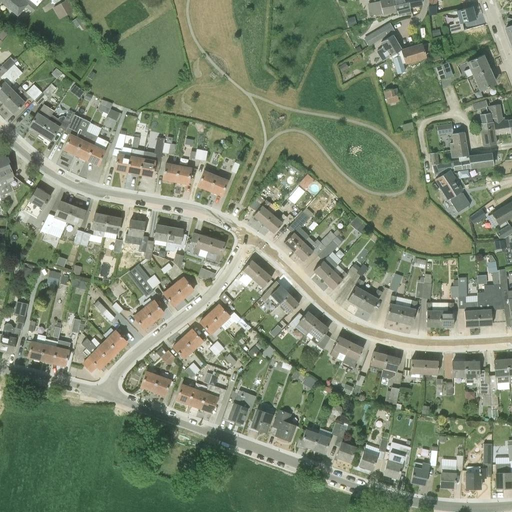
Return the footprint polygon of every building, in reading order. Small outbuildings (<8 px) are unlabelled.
[(0,0),(0,1),(17,16),(25,7),(17,0),(0,0)] [(22,0),(33,10),(42,0),(22,0)] [(65,0),(52,8),(59,20),(74,10),(68,0),(65,0)] [(398,15),(395,2),(397,0),(384,0),(375,2),(367,4),(370,16),(377,14),(383,13),(396,11),(396,10),(397,10),(398,15)] [(405,8),(411,7),(408,0),(397,0),(395,2),(398,15),(406,13),(405,8)] [(428,16),(438,15),(438,6),(428,6),(428,16)] [(452,19),(453,24),(448,26),(451,34),(464,31),(462,23),(475,20),(471,7),(456,11),(458,17),(452,19)] [(75,19),(79,26),(83,30),(87,28),(79,16),(75,19)] [(356,26),(354,17),(346,19),(349,27),(356,26)] [(368,46),(382,37),(394,31),(390,24),(364,39),(368,46)] [(0,26),(0,38),(2,40),(8,33),(1,26),(0,26)] [(390,54),(400,49),(392,35),(382,41),(385,46),(376,52),(382,62),(387,58),(390,54)] [(423,53),(430,51),(430,43),(401,51),(400,49),(390,54),(387,58),(389,57),(394,65),(397,63),(397,64),(425,56),(423,53)] [(363,53),(365,57),(373,52),(371,48),(363,53)] [(473,76),(489,69),(482,55),(466,62),(473,76)] [(434,66),(441,64),(439,56),(432,58),(434,66)] [(0,77),(15,62),(10,57),(0,67),(0,77)] [(348,68),(345,63),(338,67),(341,73),(348,68)] [(15,80),(22,73),(15,65),(1,78),(4,81),(0,85),(0,100),(3,104),(15,91),(10,87),(16,81),(15,80)] [(433,68),(438,81),(446,79),(441,65),(433,68)] [(465,79),(472,94),(493,85),(491,80),(493,79),(489,69),(473,76),(465,79)] [(34,101),(41,92),(33,85),(26,92),(20,86),(15,92),(15,91),(3,104),(13,114),(30,97),(34,101)] [(42,92),(47,97),(54,91),(49,86),(49,85),(42,92)] [(379,93),(381,100),(386,99),(388,104),(399,102),(395,89),(379,93)] [(39,106),(47,97),(42,92),(41,93),(34,101),(39,106)] [(86,93),(84,98),(90,101),(93,96),(86,93)] [(101,100),(99,104),(110,109),(112,104),(101,100)] [(485,101),(476,104),(478,110),(487,107),(485,101)] [(53,111),(42,104),(28,127),(39,134),(53,111)] [(99,104),(97,109),(103,112),(107,114),(110,109),(99,104)] [(503,117),(501,118),(498,104),(489,106),(492,119),(493,119),(495,135),(509,132),(506,121),(504,121),(503,117)] [(107,114),(107,116),(108,117),(114,119),(117,112),(111,110),(110,109),(107,114)] [(65,117),(64,121),(69,124),(74,115),(73,114),(74,113),(68,111),(65,117)] [(58,119),(51,115),(39,134),(50,141),(58,127),(65,131),(69,124),(64,121),(65,117),(63,116),(59,117),(58,119)] [(75,155),(82,140),(75,137),(80,128),(77,127),(82,118),(74,115),(69,124),(65,131),(65,132),(70,135),(63,149),(75,155)] [(483,147),(495,145),(490,115),(480,117),(482,125),(479,125),(483,147)] [(437,135),(452,133),(451,124),(437,126),(437,135)] [(86,160),(97,137),(86,132),(82,140),(75,155),(86,160)] [(450,151),(466,148),(463,132),(452,133),(453,143),(449,143),(450,151)] [(114,149),(122,150),(125,135),(120,134),(114,149)] [(108,142),(102,139),(97,137),(86,160),(98,165),(105,150),(108,142)] [(466,157),(468,157),(467,156),(466,148),(450,151),(450,157),(456,156),(457,162),(467,161),(466,157)] [(152,177),(154,162),(156,153),(144,151),(143,160),(140,175),(152,177)] [(143,160),(135,158),(136,153),(131,152),(130,157),(129,157),(127,172),(140,175),(143,160)] [(430,154),(432,166),(439,165),(437,153),(430,154)] [(127,172),(129,157),(117,154),(114,169),(127,172)] [(453,162),(454,170),(493,165),(491,154),(468,157),(469,157),(468,157),(466,157),(467,161),(457,162),(453,162)] [(22,182),(13,175),(5,156),(0,158),(0,195),(0,196),(18,188),(22,182)] [(305,172),(290,162),(287,166),(302,176),(305,172)] [(175,182),(178,166),(165,163),(162,179),(175,182)] [(236,174),(239,165),(235,163),(231,172),(236,174)] [(188,184),(191,169),(178,166),(175,182),(188,184)] [(209,191),(215,176),(204,171),(197,186),(209,191)] [(456,195),(462,191),(449,171),(434,181),(447,201),(449,199),(454,206),(453,206),(455,209),(457,208),(460,211),(464,207),(461,202),(456,195)] [(307,173),(303,178),(308,182),(312,177),(307,173)] [(221,196),(227,181),(215,176),(209,191),(221,196)] [(35,207),(41,210),(50,196),(37,188),(28,203),(35,207)] [(258,194),(253,200),(258,205),(263,199),(258,194)] [(263,225),(273,213),(266,209),(271,203),(266,200),(253,216),(263,225)] [(67,221),(71,206),(60,201),(54,217),(48,215),(40,231),(47,234),(51,226),(63,230),(67,221)] [(498,224),(511,215),(511,201),(492,214),(498,224)] [(67,221),(79,225),(85,211),(71,206),(67,221)] [(30,214),(37,218),(41,210),(35,207),(30,214)] [(307,237),(299,229),(309,218),(303,212),(287,229),(292,233),(284,243),(294,252),(307,237)] [(104,237),(108,216),(95,213),(92,228),(94,229),(92,235),(89,235),(88,241),(100,243),(102,237),(103,238),(104,237)] [(273,233),(287,217),(283,214),(279,219),(273,213),(263,225),(273,233)] [(474,223),(481,219),(478,214),(471,218),(474,223)] [(116,234),(117,234),(120,219),(108,216),(104,237),(115,240),(116,234)] [(128,233),(142,236),(144,223),(130,220),(128,233)] [(361,235),(365,231),(367,229),(361,224),(361,225),(355,220),(350,225),(356,231),(356,230),(361,235)] [(166,240),(169,227),(156,225),(154,237),(166,240)] [(500,241),(511,233),(511,230),(509,226),(495,234),(500,241)] [(186,235),(181,234),(182,230),(169,227),(166,240),(167,240),(165,250),(174,251),(175,247),(183,248),(186,235)] [(80,244),(83,232),(77,230),(74,243),(80,244)] [(89,235),(90,234),(83,232),(80,244),(86,246),(88,241),(89,235)] [(326,248),(336,237),(330,232),(320,242),(317,240),(313,243),(307,237),(294,252),(303,261),(321,243),(326,248)] [(208,252),(211,238),(199,234),(192,254),(198,255),(199,250),(208,252)] [(337,264),(329,256),(343,241),(337,235),(336,237),(326,248),(318,256),(323,261),(313,271),(323,280),(337,264)] [(215,254),(214,261),(218,262),(225,242),(211,238),(208,252),(215,254)] [(147,239),(147,240),(145,253),(144,259),(147,259),(149,260),(153,241),(147,239)] [(496,250),(505,248),(503,241),(494,243),(496,250)] [(183,255),(175,253),(173,261),(180,268),(183,255)] [(56,264),(63,267),(66,259),(58,256),(56,264)] [(138,264),(140,268),(148,261),(147,259),(144,259),(138,264)] [(252,279),(261,269),(251,260),(242,270),(252,279)] [(497,271),(495,262),(489,263),(491,273),(492,273),(499,272),(499,271),(497,271)] [(354,275),(359,267),(354,263),(348,270),(354,275)] [(172,268),(168,264),(160,270),(164,274),(172,268)] [(337,276),(332,272),(338,265),(337,264),(323,280),(332,289),(346,275),(342,271),(337,276)] [(361,277),(367,268),(362,265),(356,274),(361,277)] [(22,268),(21,273),(20,277),(30,279),(32,269),(23,267),(22,268)] [(129,272),(147,295),(153,291),(152,289),(146,281),(142,276),(135,267),(129,272)] [(261,269),(252,279),(263,288),(271,278),(261,269)] [(206,270),(203,278),(211,282),(215,274),(206,270)] [(511,290),(507,291),(505,270),(499,271),(499,272),(502,300),(506,327),(511,325),(511,290)] [(48,276),(58,279),(60,272),(49,271),(48,276)] [(502,300),(499,272),(492,273),(493,285),(483,286),(484,293),(477,293),(478,310),(479,326),(491,325),(490,310),(501,309),(501,300),(502,300)] [(62,276),(60,284),(66,286),(68,278),(67,277),(68,275),(63,274),(63,276),(62,276)] [(173,286),(183,298),(193,290),(190,287),(195,283),(188,274),(173,286)] [(149,278),(155,287),(160,283),(154,275),(149,278)] [(57,285),(58,279),(48,276),(45,290),(54,292),(55,285),(57,285)] [(75,277),(73,284),(86,288),(88,282),(75,277)] [(155,287),(149,278),(146,281),(152,289),(155,287)] [(458,297),(466,297),(466,278),(457,278),(458,286),(458,297)] [(396,292),(399,282),(392,279),(389,289),(396,292)] [(359,307),(365,295),(359,291),(364,283),(358,280),(347,300),(359,307)] [(270,295),(280,305),(289,294),(279,285),(278,286),(274,282),(260,298),(264,301),(270,295)] [(422,299),(424,283),(420,283),(417,282),(415,298),(422,299)] [(431,284),(424,283),(422,299),(429,299),(431,284)] [(173,306),(183,298),(173,286),(163,294),(173,306)] [(458,297),(458,286),(449,286),(450,298),(458,297)] [(370,313),(381,294),(376,292),(372,299),(365,295),(359,307),(370,313)] [(219,298),(224,302),(228,297),(224,293),(219,298)] [(289,314),(298,304),(289,294),(280,305),(289,314)] [(399,322),(402,308),(394,306),(395,298),(390,298),(385,319),(399,322)] [(110,322),(114,318),(98,301),(93,305),(110,322)] [(143,309),(153,321),(163,313),(154,301),(143,309)] [(411,325),(417,302),(411,301),(410,309),(402,308),(399,322),(411,325)] [(0,339),(0,350),(11,353),(15,339),(17,339),(19,331),(18,331),(19,329),(22,330),(27,305),(16,302),(13,314),(18,315),(15,328),(12,327),(10,324),(6,323),(3,325),(0,339)] [(112,306),(119,313),(122,310),(116,303),(112,306)] [(440,327),(440,311),(432,311),(432,303),(426,304),(426,327),(440,327)] [(440,311),(440,327),(453,327),(453,303),(447,303),(447,311),(440,311)] [(478,310),(470,311),(470,303),(463,304),(465,327),(479,326),(478,310)] [(220,325),(229,316),(218,305),(209,313),(220,325)] [(143,329),(153,321),(143,309),(133,317),(143,329)] [(294,327),(305,336),(317,321),(307,312),(303,316),(299,313),(288,323),(293,328),(294,327)] [(210,334),(220,325),(209,313),(200,322),(210,334)] [(244,330),(248,326),(240,319),(237,323),(244,330)] [(78,329),(80,321),(75,320),(72,332),(77,333),(78,329)] [(324,333),(327,329),(317,321),(305,336),(310,340),(306,344),(319,355),(329,338),(324,333)] [(94,337),(87,330),(83,335),(87,339),(90,341),(94,337)] [(192,350),(202,341),(192,330),(182,338),(192,350)] [(126,342),(119,335),(115,331),(106,339),(117,351),(126,342)] [(40,360),(45,339),(45,336),(37,335),(36,342),(31,341),(30,347),(27,357),(40,360)] [(344,355),(349,342),(338,336),(332,350),(329,355),(341,360),(344,355)] [(183,358),(192,350),(182,338),(173,347),(183,358)] [(52,363),(55,347),(56,342),(45,339),(40,360),(52,363)] [(55,347),(52,363),(65,366),(67,356),(68,350),(70,342),(58,339),(56,347),(55,347)] [(90,342),(90,341),(87,339),(82,344),(88,350),(84,354),(88,358),(83,363),(91,372),(96,366),(99,369),(108,359),(97,348),(96,349),(90,342)] [(108,359),(117,351),(106,339),(97,348),(108,359)] [(261,340),(255,345),(259,350),(265,344),(261,340)] [(213,345),(219,352),(223,349),(217,342),(213,345)] [(344,355),(341,360),(354,366),(362,348),(349,342),(344,355)] [(209,348),(216,356),(219,352),(213,345),(209,348)] [(255,346),(247,353),(252,359),(260,352),(255,346)] [(160,357),(166,352),(161,347),(155,352),(160,357)] [(166,352),(160,357),(164,362),(172,355),(168,350),(166,352)] [(382,368),(386,355),(373,351),(370,365),(382,368)] [(229,354),(225,358),(232,366),(236,361),(229,354)] [(176,359),(172,355),(164,362),(168,366),(176,359)] [(391,370),(396,371),(399,358),(386,355),(382,368),(380,377),(389,379),(391,370)] [(423,374),(424,360),(411,359),(410,374),(423,374)] [(423,374),(437,375),(438,361),(424,360),(423,374)] [(508,375),(507,375),(506,360),(494,361),(495,375),(488,376),(489,383),(490,406),(490,410),(498,409),(498,406),(496,383),(500,383),(509,382),(508,375)] [(452,376),(465,376),(466,376),(466,361),(452,361),(452,376)] [(465,384),(473,384),(473,377),(478,377),(478,361),(466,361),(466,376),(465,376),(465,384)] [(281,367),(289,371),(291,364),(283,362),(281,367)] [(195,374),(199,370),(193,363),(188,367),(195,374)] [(192,377),(195,374),(188,367),(184,370),(191,378),(192,377)] [(291,377),(297,380),(300,372),(294,369),(291,377)] [(152,391),(158,375),(145,371),(144,377),(140,387),(152,391)] [(206,373),(203,382),(208,383),(212,375),(206,373)] [(355,385),(357,385),(361,387),(364,376),(359,374),(355,385)] [(168,386),(170,380),(158,375),(152,391),(164,395),(168,386)] [(311,389),(316,381),(306,375),(302,383),(311,389)] [(482,396),(482,406),(490,406),(489,383),(478,383),(478,384),(477,384),(478,396),(482,396)] [(211,412),(215,402),(221,404),(225,390),(208,384),(204,394),(205,394),(201,408),(211,412)] [(342,392),(350,395),(353,387),(345,384),(342,392)] [(188,404),(193,390),(181,385),(176,399),(188,404)] [(357,385),(355,390),(354,390),(352,395),(358,397),(359,391),(361,387),(357,385)] [(396,404),(399,389),(391,387),(390,391),(388,402),(388,403),(396,405),(396,404)] [(205,394),(204,394),(193,390),(188,404),(201,408),(205,394)] [(245,414),(246,410),(251,412),(255,400),(237,394),(233,404),(228,402),(223,416),(228,418),(242,423),(245,414)] [(421,414),(428,415),(429,410),(429,406),(422,405),(421,410),(421,414)] [(269,424),(272,414),(257,409),(254,417),(251,427),(264,431),(267,423),(269,424)] [(290,441),(295,426),(288,423),(291,415),(279,410),(274,424),(280,426),(276,436),(290,441)] [(331,434),(337,436),(341,425),(335,422),(331,434)] [(337,436),(343,438),(345,434),(347,427),(343,425),(341,425),(337,436)] [(312,448),(318,433),(305,428),(301,439),(298,438),(296,446),(305,450),(307,446),(312,448)] [(324,453),(329,437),(318,433),(312,448),(324,453)] [(387,440),(383,439),(381,439),(379,450),(378,451),(384,452),(387,440)] [(355,448),(341,442),(339,447),(336,457),(350,462),(353,453),(355,448)] [(483,444),(483,465),(491,465),(491,444),(483,444)] [(375,461),(376,458),(378,451),(379,450),(366,445),(358,465),(372,470),(375,461)] [(397,479),(402,465),(407,466),(410,450),(400,448),(397,456),(390,453),(383,474),(397,479)] [(461,471),(462,456),(456,456),(455,467),(441,466),(440,477),(440,487),(454,488),(455,478),(456,471),(461,471)] [(427,475),(429,465),(414,462),(410,482),(425,485),(427,475)] [(510,488),(510,464),(495,464),(496,488),(510,488)] [(482,469),(482,468),(480,468),(480,467),(467,467),(466,473),(465,479),(465,489),(480,489),(480,479),(486,479),(485,477),(485,469),(482,469)]
